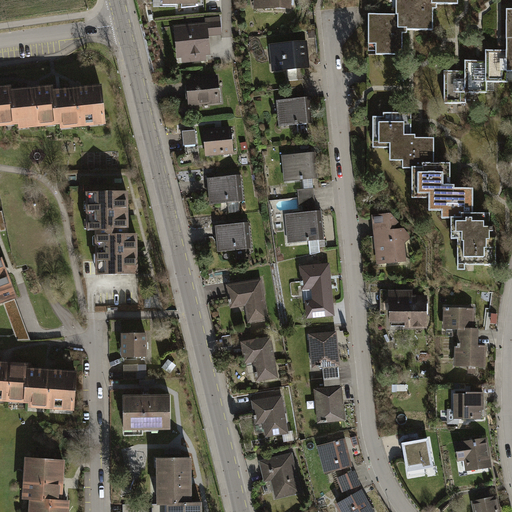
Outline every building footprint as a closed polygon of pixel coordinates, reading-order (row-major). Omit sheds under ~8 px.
[(253,0),(253,9),(280,9),(280,13),(289,13),(289,9),(291,9),(291,0),(253,0)] [(370,12),(369,50),(377,50),(377,57),(402,57),(402,33),(433,33),(433,0),(397,0),(397,13),(370,12)] [(203,23),(174,25),(175,56),(182,56),(182,63),(207,62),(206,55),(211,54),(210,36),(222,36),(221,18),(203,18),(203,23)] [(307,41),(270,44),(273,70),(287,69),(289,88),(304,86),(303,68),(309,67),(307,41)] [(508,74),(509,50),(487,50),(487,60),(487,82),(508,82),(508,74)] [(487,82),(487,60),(465,60),(465,71),(465,92),(487,92),(487,82)] [(465,92),(465,71),(458,71),(444,71),(443,103),(465,103),(465,92)] [(219,76),(186,77),(187,105),(220,104),(219,76)] [(0,125),(19,124),(16,89),(16,84),(0,85),(0,125)] [(19,128),(61,125),(59,90),(58,86),(35,87),(16,89),(19,124),(19,128)] [(108,126),(105,86),(83,88),(59,90),(61,125),(62,130),(108,126)] [(290,99),(277,100),(279,128),(295,127),(295,125),(297,125),(298,135),(309,134),(308,124),(312,123),(310,98),(305,98),(304,86),(289,88),(290,99)] [(391,151),(391,162),(404,162),(404,171),(412,171),(412,169),(423,169),(423,165),(434,165),(434,141),(415,141),(415,137),(411,137),(411,116),(384,116),(384,120),(374,120),(373,151),(391,151)] [(232,127),(204,129),(205,157),(234,156),(232,127)] [(196,130),(183,131),(185,145),(198,143),(196,130)] [(318,154),(281,157),(283,182),(298,181),(299,200),(315,199),(313,180),(320,179),(318,154)] [(434,165),(423,165),(423,169),(412,169),(412,171),(412,199),(431,200),(430,211),(443,211),(443,220),(453,220),(454,218),(464,218),(464,214),(474,214),(474,191),(455,191),(456,187),(451,187),(451,165),(434,165)] [(241,177),(208,179),(209,204),(242,202),(241,177)] [(86,192),(86,233),(96,233),(127,233),(127,191),(86,192)] [(300,213),(286,214),(288,242),(309,240),(310,251),(321,250),(320,239),(324,239),(322,211),(316,211),(315,199),(299,200),(299,202),(300,212),(300,213)] [(402,212),(373,215),(378,267),(414,263),(410,228),(404,229),(402,212)] [(474,214),(464,214),(464,218),(454,218),(453,220),(453,239),(460,239),(460,269),(467,269),(467,264),(498,264),(498,226),(491,226),(491,215),(474,214)] [(249,224),(216,227),(218,253),(252,250),(249,224)] [(96,233),(97,275),(138,274),(137,233),(127,233),(96,233)] [(0,305),(4,304),(15,299),(1,261),(0,261),(0,305)] [(308,319),(335,316),(333,303),(329,264),(301,267),(303,290),(314,289),(315,300),(306,301),(308,319)] [(262,280),(227,285),(231,310),(246,308),(248,325),(268,322),(262,280)] [(392,290),(391,323),(405,324),(405,329),(427,330),(428,297),(402,296),(402,290),(392,290)] [(31,340),(15,299),(4,304),(18,341),(31,340)] [(459,330),(475,330),(475,308),(444,307),(443,329),(459,330)] [(475,330),(459,330),(459,345),(456,345),(455,367),(485,368),(486,345),(479,345),(479,330),(475,330)] [(337,331),(309,333),(312,366),(294,367),(295,382),(325,380),(340,379),(337,331)] [(146,337),(123,337),(123,359),(146,359),(146,337)] [(273,337),(241,341),(244,363),(254,362),(257,382),(278,379),(273,337)] [(0,402),(28,405),(31,370),(31,366),(0,363),(0,402)] [(147,366),(124,366),(124,381),(138,380),(138,373),(148,373),(147,366)] [(28,409),(73,413),(76,374),(31,370),(28,405),(28,409)] [(340,379),(325,380),(325,388),(315,388),(317,423),(345,421),(342,387),(341,387),(340,379)] [(484,392),(455,393),(455,417),(481,417),(481,411),(484,411),(484,392)] [(124,396),(124,431),(171,431),(170,396),(124,396)] [(283,396),(251,400),(253,413),(255,423),(264,422),(266,437),(289,434),(283,396)] [(318,444),(326,472),(352,465),(344,437),(318,444)] [(430,437),(403,441),(409,478),(426,476),(425,467),(435,466),(430,437)] [(468,472),(493,468),(489,438),(457,443),(459,460),(466,459),(468,472)] [(293,451),(259,460),(264,481),(273,479),(278,501),(304,495),(293,451)] [(62,499),(64,458),(30,456),(28,497),(34,497),(62,499)] [(190,458),(159,458),(159,504),(170,504),(191,504),(190,458)] [(337,477),(340,484),(357,477),(354,470),(337,477)] [(357,477),(340,484),(343,492),(360,485),(357,477)] [(374,511),(362,488),(336,502),(341,511),(374,511)] [(500,511),(497,496),(473,501),(475,511),(500,511)] [(67,511),(68,499),(62,499),(34,497),(32,511),(67,511)]
